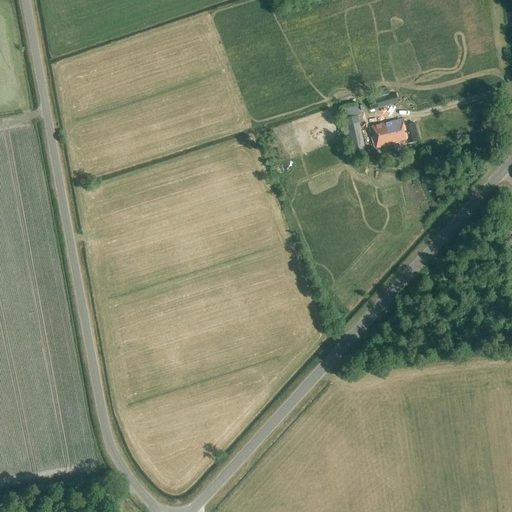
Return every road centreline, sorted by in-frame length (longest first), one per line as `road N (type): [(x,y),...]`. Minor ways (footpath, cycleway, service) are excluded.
road 1 (unclassified): [(162,511),(122,470),(104,428),(26,0)]
road 2 (unclassified): [(190,511),(511,161)]
